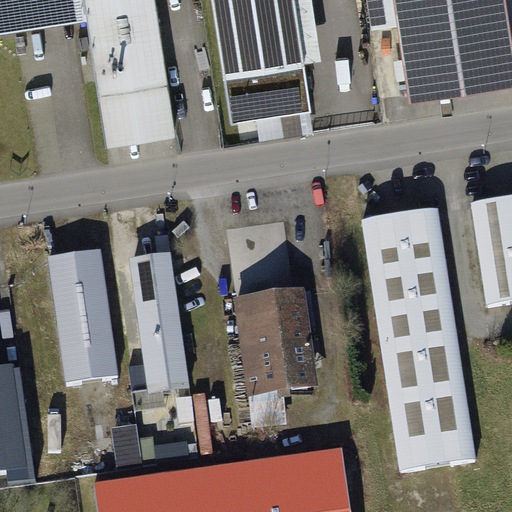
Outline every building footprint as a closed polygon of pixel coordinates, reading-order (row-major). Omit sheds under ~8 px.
[(69,0),(0,0),(0,25),(72,15),(69,0)] [(157,0),(86,0),(108,142),(177,132),(157,0)] [(215,0),(234,121),(314,109),(297,0),(215,0)] [(511,0),(366,0),(371,24),(403,19),(416,98),(511,81),(511,0)] [(511,206),(474,211),(486,305),(511,301),(511,206)] [(446,215),(366,226),(402,476),(482,465),(446,215)] [(103,255),(52,261),(68,387),(120,380),(103,255)] [(151,394),(192,388),(175,264),(133,270),(151,394)] [(339,291),(240,302),(251,399),(309,393),(307,375),(348,370),(339,291)] [(0,475),(31,471),(15,370),(0,371),(0,475)] [(114,430),(120,471),(197,459),(194,438),(143,446),(140,426),(114,430)] [(357,511),(349,456),(103,491),(106,511),(357,511)]
